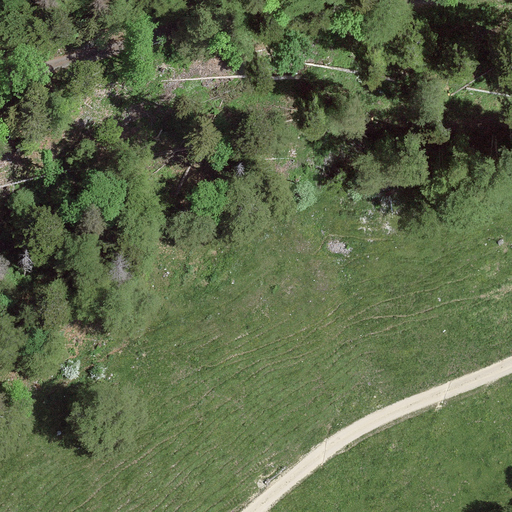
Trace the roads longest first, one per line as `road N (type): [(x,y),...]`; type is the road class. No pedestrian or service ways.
road 1 (track): [(0,88),(221,23),(455,0)]
road 2 (track): [(511,367),(341,434),(257,511)]
